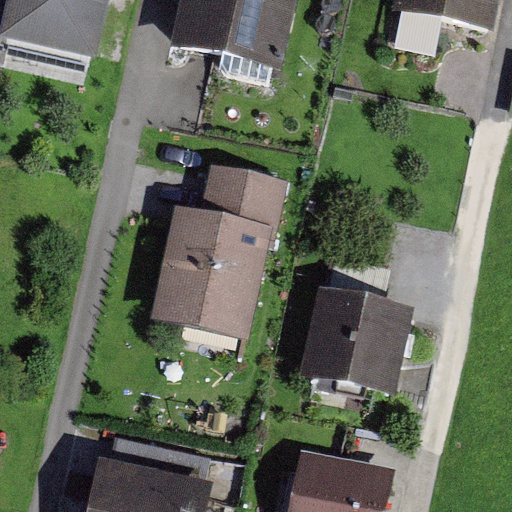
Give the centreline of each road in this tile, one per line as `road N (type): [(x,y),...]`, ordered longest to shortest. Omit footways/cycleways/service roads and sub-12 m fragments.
road 1 (residential): [(55,511),(156,63)]
road 2 (residential): [(426,511),(511,93)]
